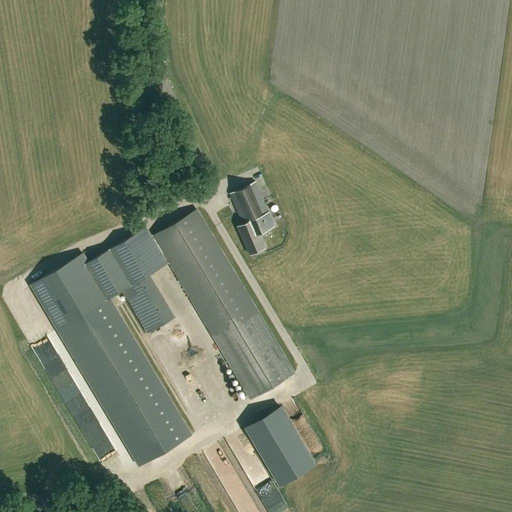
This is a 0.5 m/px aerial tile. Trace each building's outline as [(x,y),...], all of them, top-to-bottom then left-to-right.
[(255,181),(229,193),(242,223),(237,225),(250,253),(265,246),(259,232),(274,225),(269,211),(268,211),(255,181)] [(148,273),(169,261),(251,398),(294,372),(196,208),(153,234),(148,225),(101,253),(88,261),(82,252),(31,283),(57,327),(79,314),(109,296),(123,288),(148,331),(174,316),(148,273)] [(192,434),(109,296),(79,314),(57,327),(140,464),(192,434)] [(231,409),(184,330),(157,346),(204,425),(231,409)] [(213,442),(219,455),(227,451),(220,438),(213,442)] [(216,465),(229,458),(226,452),(220,455),(216,448),(209,452),(216,465)]
